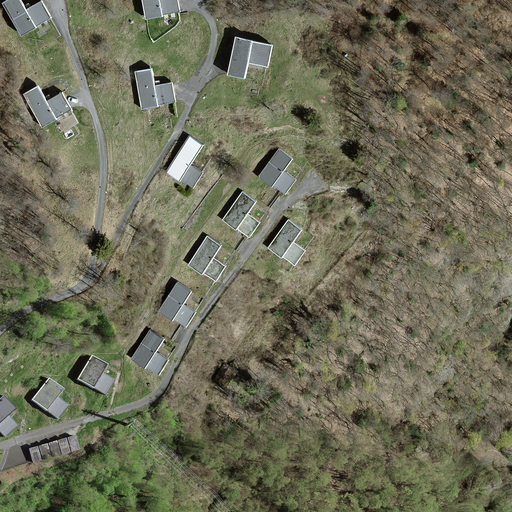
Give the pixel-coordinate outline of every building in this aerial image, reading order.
[(36,26),(52,17),(42,1),(27,10),(21,0),(9,0),(5,3),(23,34),(37,27),(36,26)] [(162,14),(180,10),(178,0),(143,0),(147,18),(163,15),(162,14)] [(238,37),(230,74),(245,77),(248,62),(267,66),(272,44),(238,37)] [(143,108),(176,102),(173,83),(155,86),(152,69),(136,72),(143,108)] [(56,117),(71,109),(62,93),(47,102),(38,86),(25,94),(43,127),(57,119),(56,117)] [(203,145),(190,136),(167,171),(181,180),(181,179),(194,187),(204,172),(191,164),(203,145)] [(280,149),(261,176),(273,185),(274,184),(286,192),(295,179),(284,171),(293,159),(280,149)] [(243,193),(225,220),(237,228),(238,227),(250,235),(259,222),(247,214),(256,201),(243,193)] [(289,220),(269,248),(283,257),(283,256),(296,265),(306,250),(293,242),(302,229),(289,220)] [(208,237),(190,265),(203,273),(204,272),(217,280),(226,265),(214,257),(222,245),(208,237)] [(179,283),(160,311),(174,320),(174,318),(187,326),(196,312),(183,304),(192,291),(179,283)] [(151,331),(133,358),(146,367),(147,365),(159,373),(168,359),(156,352),(164,339),(151,331)] [(90,358),(77,381),(90,388),(92,387),(104,394),(112,381),(100,374),(104,366),(90,358)] [(48,380),(31,401),(44,411),(45,409),(57,418),(66,406),(55,397),(60,390),(48,380)] [(2,397),(0,398),(0,432),(3,437),(16,426),(7,415),(13,410),(2,397)] [(85,433),(35,446),(39,461),(89,448),(85,433)]
